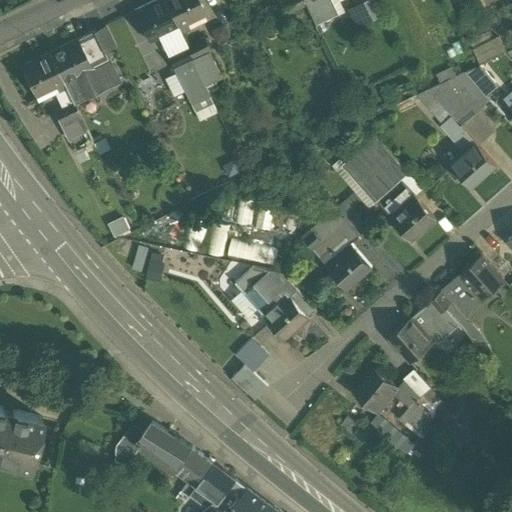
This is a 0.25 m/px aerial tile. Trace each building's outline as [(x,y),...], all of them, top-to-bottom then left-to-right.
[(164,0),(157,0),(134,11),(149,41),(169,31),(177,27),(164,0)] [(198,0),(164,0),(177,27),(185,23),(205,14),(198,0)] [(283,0),(282,1),(288,13),(306,4),(303,0),(283,0)] [(328,0),(303,0),(306,4),(307,4),(316,24),(336,15),(328,0)] [(372,0),(366,0),(350,6),(357,25),(379,16),(372,0)] [(185,23),(177,27),(181,34),(189,31),(185,23)] [(116,46),(105,25),(94,30),(104,51),(105,51),(116,46)] [(177,27),(169,31),(173,38),(181,34),(177,27)] [(91,69),(63,82),(66,88),(73,102),(74,102),(119,80),(105,51),(104,51),(94,30),(77,39),(91,69)] [(206,38),(187,47),(193,60),(212,50),(206,38)] [(499,38),(473,50),(480,64),(496,56),(506,51),(499,38)] [(77,39),(49,52),(63,82),(91,69),(77,39)] [(187,47),(167,56),(174,69),(193,60),(187,47)] [(49,52),(20,66),(37,101),(57,91),(55,86),(63,82),(49,52)] [(213,57),(196,65),(196,66),(205,86),(206,86),(223,78),(213,57)] [(480,64),(464,71),(486,96),(498,86),(480,64)] [(196,65),(178,74),(183,87),(191,104),(210,95),(206,86),(205,86),(196,66),(196,65)] [(176,70),(162,77),(169,93),(183,87),(178,74),(176,70)] [(464,71),(427,89),(451,116),(443,123),(440,125),(449,135),(460,125),(489,100),(464,71)] [(63,82),(55,86),(57,91),(58,92),(66,88),(63,82)] [(451,116),(427,89),(418,94),(443,123),(451,116)] [(73,102),(54,111),(60,124),(80,114),(74,102),(73,102)] [(80,114),(60,124),(67,137),(86,127),(80,114)] [(460,125),(449,135),(462,150),(473,141),(460,125)] [(408,172),(375,135),(343,163),(377,201),(401,179),(408,172)] [(495,165),(473,141),(462,150),(449,162),(451,165),(457,172),(470,187),(495,165)] [(343,163),(339,159),(332,165),(356,192),(363,200),(369,207),(377,201),(343,163)] [(451,165),(447,169),(452,176),(457,172),(451,165)] [(408,172),(401,179),(402,182),(407,188),(413,195),(413,194),(414,195),(422,188),(408,172)] [(407,188),(383,209),(389,216),(413,195),(407,188)] [(356,192),(336,211),(337,213),(341,218),(351,210),(363,200),(356,192)] [(413,195),(389,216),(396,224),(400,229),(410,240),(434,218),(414,195),(413,194),(413,195)] [(235,222),(251,225),(256,199),(240,196),(235,222)] [(273,207),(261,204),(256,228),(269,231),(273,207)] [(367,228),(351,210),(341,218),(344,221),(358,236),(367,228)] [(333,213),(312,231),(321,241),(335,229),(344,221),(341,218),(337,213),(333,212),(333,213)] [(116,238),(130,230),(123,216),(109,224),(116,238)] [(201,251),(207,223),(191,220),(184,248),(201,251)] [(358,236),(344,221),(335,229),(348,244),(349,242),(350,243),(358,236)] [(214,224),(207,252),(221,256),(228,227),(214,224)] [(400,229),(396,224),(392,227),(397,232),(400,229)] [(321,241),(311,250),(320,259),(327,252),(332,258),(348,244),(335,229),(321,241)] [(321,241),(312,231),(302,239),(311,250),(321,241)] [(232,240),(228,257),(274,267),(277,250),(232,240)] [(332,258),(324,264),(331,272),(336,278),(345,288),(370,266),(350,243),(349,242),(348,244),(332,258)] [(139,246),(132,270),(141,272),(147,249),(139,246)] [(327,252),(320,259),(324,264),(332,258),(327,252)] [(163,256),(152,254),(147,277),(157,280),(163,256)] [(482,254),(458,276),(474,294),(459,307),(468,318),(480,301),(504,279),(482,254)] [(316,311),(283,274),(253,267),(235,282),(245,293),(258,308),(258,309),(264,315),(288,293),(309,317),(316,311)] [(331,272),(327,276),(332,282),(336,278),(331,272)] [(458,276),(436,295),(436,296),(460,323),(460,324),(469,336),(477,329),(468,318),(459,307),(474,294),(458,276)] [(309,317),(288,293),(264,315),(270,323),(282,335),(285,339),(309,317)] [(460,323),(436,296),(436,295),(413,316),(435,340),(438,343),(460,324),(460,323)] [(435,340),(413,316),(389,337),(410,361),(435,340)] [(282,335),(270,323),(267,326),(278,339),(282,335)] [(492,351),(477,329),(469,336),(482,357),(492,351)] [(255,369),(271,353),(252,334),(237,350),(255,369)] [(268,386),(245,364),(233,377),(256,399),(268,386)] [(397,387),(372,367),(352,392),(377,413),(393,393),(398,388),(397,387)] [(429,387),(414,370),(404,379),(419,396),(429,387)] [(419,396),(404,379),(397,387),(398,388),(393,393),(408,406),(398,419),(420,437),(430,425),(431,425),(425,408),(415,400),(419,396)] [(457,400),(439,408),(447,426),(465,418),(457,400)] [(42,418),(0,407),(0,456),(30,465),(42,418)] [(169,432),(152,421),(141,435),(136,443),(141,447),(151,455),(169,432)] [(383,433),(410,451),(417,440),(391,422),(383,433)] [(131,427),(116,447),(116,461),(126,465),(141,447),(136,443),(135,443),(141,435),(131,427)] [(193,447),(169,432),(151,455),(174,473),(177,468),(193,447)] [(214,462),(193,447),(177,468),(191,479),(197,483),(214,462)] [(235,478),(214,462),(197,483),(204,489),(205,489),(219,500),(235,478)] [(235,478),(219,500),(207,509),(203,511),(216,511),(218,509),(221,511),(229,511),(248,488),(235,478)] [(191,479),(182,490),(189,495),(197,483),(191,479)] [(204,489),(197,483),(189,495),(196,501),(204,489)] [(278,511),(248,488),(229,511),(221,511),(218,509),(216,511),(278,511)] [(204,489),(196,501),(207,509),(219,500),(205,489),(204,489)]
